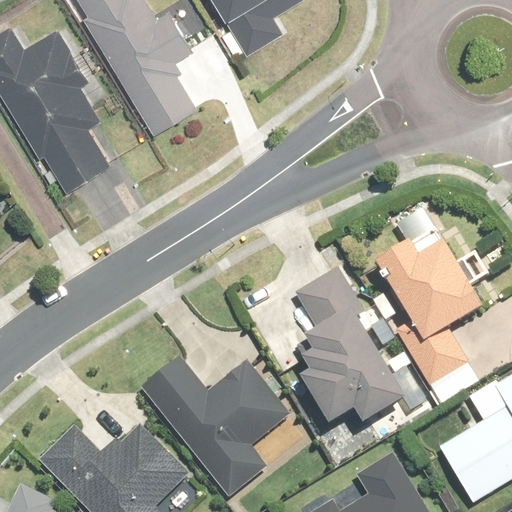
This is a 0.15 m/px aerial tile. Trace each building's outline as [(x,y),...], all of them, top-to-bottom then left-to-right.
[(77,0),(88,18),(82,21),(151,136),(194,109),(175,78),(181,73),(175,64),(193,53),(168,11),(153,20),(141,0),(77,0)] [(207,0),(219,19),(209,25),(233,63),(281,33),(272,18),(301,0),(207,0)] [(0,28),(0,112),(54,204),(120,166),(97,127),(120,113),(66,21),(26,44),(13,21),(0,28)] [(434,232),(422,212),(395,228),(404,245),(371,265),(407,327),(395,333),(426,387),(464,364),(445,330),(474,312),(430,235),(434,232)] [(383,298),(360,310),(339,271),(296,296),(315,331),(300,339),(309,354),(298,360),(306,373),(294,380),(320,427),(351,410),(358,423),(400,401),(364,335),(394,318),(383,298)] [(178,358),(139,390),(225,496),(264,465),(249,448),(289,415),(246,362),(206,394),(178,358)] [(468,400),(482,421),(437,451),(472,504),(511,477),(511,375),(496,386),(494,383),(468,400)] [(72,427),(37,461),(86,511),(154,511),(187,480),(137,428),(121,444),(117,439),(100,456),(72,427)] [(424,511),(390,455),(355,477),(367,497),(341,511),(335,511),(330,503),(316,511),(424,511)] [(53,511),(50,510),(54,503),(20,486),(7,511),(53,511)]
